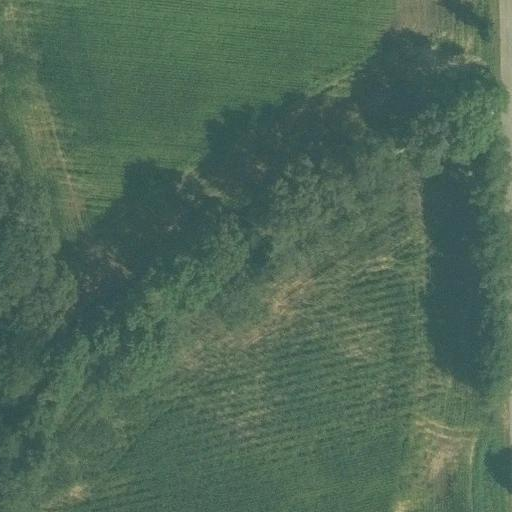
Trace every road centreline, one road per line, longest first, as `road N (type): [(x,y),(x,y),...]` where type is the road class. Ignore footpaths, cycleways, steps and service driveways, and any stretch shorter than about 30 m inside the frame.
road 1 (unclassified): [(0,410),(49,357),(229,220),(499,65)]
road 2 (unclassified): [(500,511),(499,65)]
